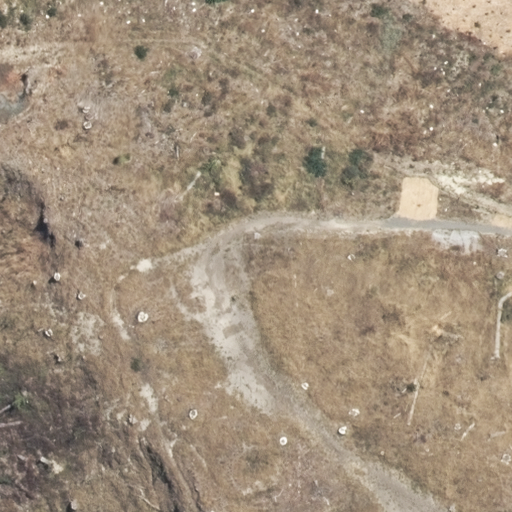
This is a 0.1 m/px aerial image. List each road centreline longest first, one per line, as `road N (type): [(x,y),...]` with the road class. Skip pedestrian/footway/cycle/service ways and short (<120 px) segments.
road 1 (track): [(386,511),(307,429),(231,273),(249,200),(273,208),(290,159),(236,85),(173,30)]
road 2 (track): [(511,148),(283,31),(171,8),(173,30),(0,7)]
